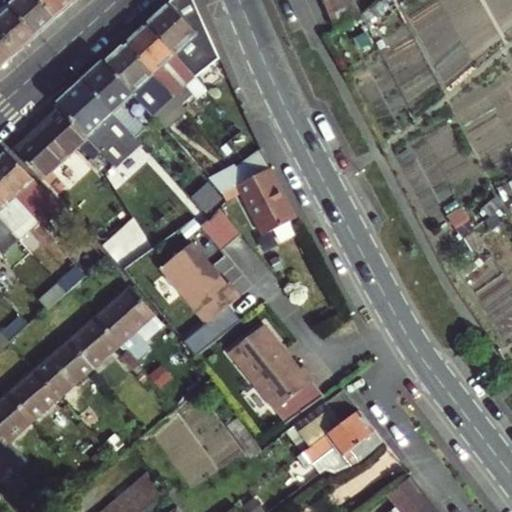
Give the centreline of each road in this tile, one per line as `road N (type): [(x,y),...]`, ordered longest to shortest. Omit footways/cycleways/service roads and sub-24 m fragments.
road 1 (residential): [(239,0),(393,311),(511,474)]
road 2 (residential): [(116,0),(0,102)]
